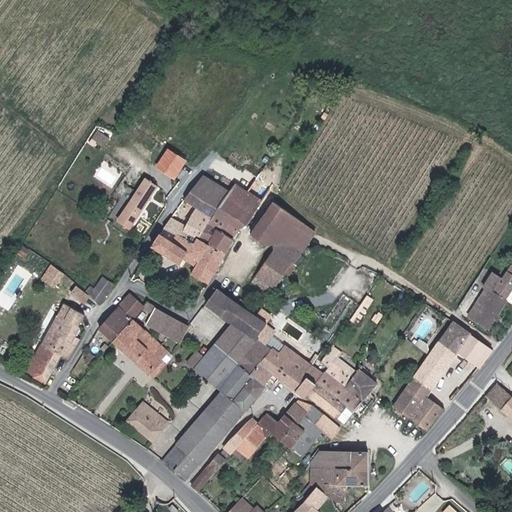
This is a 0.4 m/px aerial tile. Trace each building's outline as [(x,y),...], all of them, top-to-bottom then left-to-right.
[(85,144),(97,151),(102,143),(90,136),(85,144)] [(183,163),(167,153),(155,171),(161,175),(171,181),(183,163)] [(161,175),(155,171),(151,177),(157,181),(161,175)] [(208,248),(223,256),(238,231),(224,223),(233,208),(252,219),(271,188),(259,182),(262,177),(259,174),(247,193),(234,184),(230,190),(199,242),(208,248)] [(199,242),(230,190),(226,188),(224,190),(203,177),(185,203),(189,206),(198,211),(187,230),(177,225),(172,222),(163,234),(175,241),(183,245),(184,242),(195,249),(199,242)] [(273,183),(262,177),(259,182),(271,188),(273,183)] [(143,182),(125,212),(137,219),(155,190),(147,184),(143,182)] [(301,256),(289,248),(303,227),(273,205),(252,238),(273,253),(274,251),(294,264),(296,266),(301,256)] [(198,211),(189,206),(177,225),(187,230),(198,211)] [(252,219),(233,208),(224,223),(238,231),(248,226),(252,219)] [(137,219),(125,212),(117,225),(129,232),(137,219)] [(303,227),(289,248),(301,256),(316,235),(303,227)] [(199,264),(208,248),(199,242),(195,249),(184,242),(183,245),(175,241),(172,246),(160,239),(152,250),(180,268),(187,257),(199,264)] [(213,273),(223,256),(208,248),(199,264),(213,273)] [(294,264),(274,251),(273,253),(256,277),(275,291),(294,264)] [(511,261),(491,293),(507,303),(511,306),(511,261)] [(41,277),(55,287),(65,273),(51,263),(41,277)] [(206,285),(213,273),(199,264),(191,277),(205,286),(206,285)] [(498,279),(490,273),(481,287),(483,288),(465,316),(488,332),(507,303),(491,293),(489,292),(498,279)] [(113,287),(102,281),(94,294),(89,291),(84,297),(100,309),(113,287)] [(203,414),(213,422),(187,454),(176,447),(163,463),(186,481),(232,425),(264,386),(263,385),(251,376),(268,355),(272,346),(264,341),(258,338),(263,331),(268,324),(258,318),(243,309),(245,305),(238,300),(235,304),(217,292),(206,306),(232,324),(245,334),(255,343),(236,366),(215,391),(219,394),(203,414)] [(90,303),(79,295),(74,300),(85,309),(90,303)] [(351,318),(358,322),(373,299),(366,295),(351,318)] [(113,343),(131,321),(142,308),(129,297),(99,331),(113,343)] [(67,321),(72,312),(65,307),(60,308),(54,318),(58,320),(60,317),(67,321)] [(190,325),(155,308),(146,325),(179,342),(181,339),(184,334),(190,325)] [(66,362),(77,347),(79,343),(74,340),(80,330),(79,329),(86,316),(74,309),(72,312),(67,321),(60,317),(58,320),(48,336),(41,346),(26,372),(33,377),(32,379),(43,385),(59,358),(66,362)] [(472,332),(453,320),(393,403),(428,426),(446,405),(427,392),(454,355),(472,332)] [(148,336),(131,321),(113,343),(149,375),(160,362),(167,354),(148,336)] [(245,334),(232,324),(213,347),(225,357),(236,366),(255,343),(245,334)] [(269,336),(263,331),(258,338),(264,341),(269,336)] [(494,347),(472,332),(454,355),(476,370),(494,347)] [(41,346),(48,336),(44,334),(38,344),(41,346)] [(192,340),(184,334),(181,339),(190,345),(192,340)] [(304,397),(307,393),(315,383),(303,375),(309,367),(311,364),(284,344),(280,349),(272,346),(268,355),(251,376),(263,385),(273,373),(304,397)] [(213,347),(212,346),(192,371),(205,382),(225,357),(213,347)] [(337,352),(330,347),(325,354),(332,359),(337,352)] [(167,354),(160,362),(164,366),(170,358),(169,357),(167,354)] [(345,389),(355,376),(332,359),(325,354),(321,360),(328,366),(323,372),(345,389)] [(236,366),(225,357),(205,382),(215,391),(236,366)] [(164,366),(160,362),(149,375),(153,379),(164,366)] [(320,376),(309,367),(303,375),(315,383),(320,376)] [(345,389),(362,401),(371,391),(379,384),(360,370),(355,376),(345,389)] [(345,389),(323,372),(320,376),(315,383),(352,412),(362,401),(345,389)] [(352,412),(315,383),(307,393),(312,398),(333,415),(343,423),(352,412)] [(511,418),(511,393),(500,407),(511,418)] [(307,411),(312,406),(297,401),(296,402),(307,411)] [(313,426),(323,415),(312,406),(307,411),(296,402),(278,423),(272,431),(288,445),(294,439),(301,444),(315,428),(313,426)] [(167,425),(142,405),(125,425),(151,444),(167,425)] [(278,423),(265,413),(258,422),(256,424),(262,429),(265,436),(272,431),(278,423)] [(213,422),(203,414),(176,447),(187,454),(213,422)] [(313,426),(315,428),(322,434),(329,440),(339,429),(323,415),(313,426)] [(230,454),(236,447),(250,430),(256,424),(248,417),(222,448),(230,454)] [(250,430),(236,447),(247,457),(265,436),(262,429),(256,424),(250,430)] [(322,434),(315,428),(301,444),(294,439),(288,445),(302,457),(322,434)] [(311,461),(312,468),(354,466),(353,451),(319,452),(311,461)] [(315,487),(327,494),(329,484),(346,483),(368,483),(368,451),(353,451),(354,466),(312,468),(312,482),(315,487)] [(226,458),(219,452),(209,464),(216,470),(226,458)] [(216,470),(209,464),(191,486),(198,491),(216,470)] [(306,497),(315,487),(312,482),(304,491),(305,492),(305,494),(306,497)] [(340,492),(346,483),(329,484),(327,494),(329,495),(331,496),(344,503),(349,497),(340,492)] [(329,495),(327,494),(315,487),(306,497),(292,511),(320,511),(321,511),(318,508),(329,495)] [(399,511),(405,508),(398,499),(388,507),(388,509),(384,511),(399,511)] [(264,511),(255,504),(250,509),(239,501),(229,511),(264,511)] [(442,511),(443,511),(458,511),(450,503),(442,511)]
